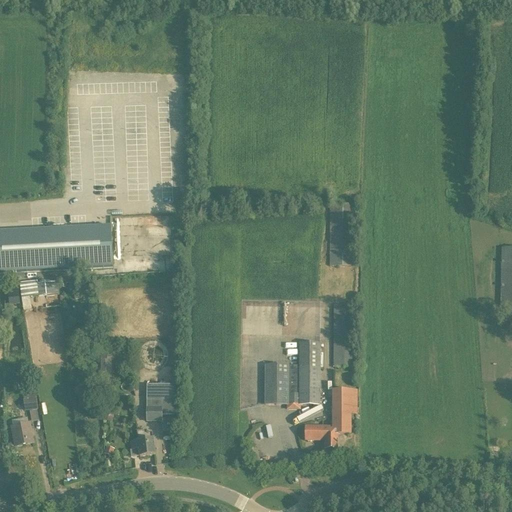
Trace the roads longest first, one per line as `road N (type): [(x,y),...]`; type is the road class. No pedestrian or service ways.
road 1 (tertiary): [(10,511),(153,483),(198,486),(257,511)]
road 2 (tertiary): [(296,511),(357,482),(511,488)]
